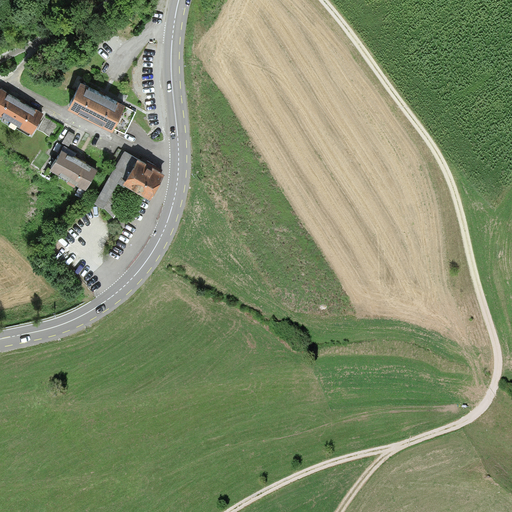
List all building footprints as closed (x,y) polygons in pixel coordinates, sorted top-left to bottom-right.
[(79,81),(68,102),(124,131),(135,110),(79,81)] [(0,112),(30,131),(42,112),(1,87),(0,87),(0,112)] [(58,123),(46,115),(38,126),(50,135),(58,123)] [(74,132),(70,129),(64,139),(68,142),(74,132)] [(87,186),(97,169),(72,154),(74,150),(57,139),(53,145),(62,150),(52,164),(87,186)] [(147,194),(162,172),(126,148),(92,198),(102,205),(112,218),(119,206),(110,192),(120,176),(147,194)]
